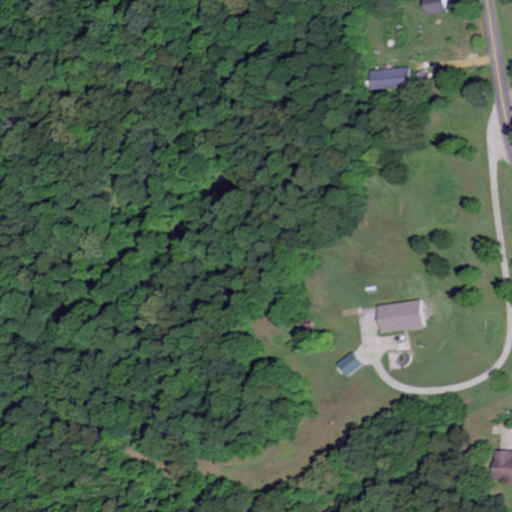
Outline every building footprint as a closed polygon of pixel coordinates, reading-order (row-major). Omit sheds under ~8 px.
[(424,0),(427,17),(447,13),(444,0),(424,0)] [(373,71),(374,92),(411,90),(410,70),(373,71)] [(377,306),(379,333),(422,329),(419,302),(377,306)] [(362,367),(353,354),(337,364),(346,377),(362,367)] [(511,482),(511,451),(496,451),(495,482),(511,482)]
